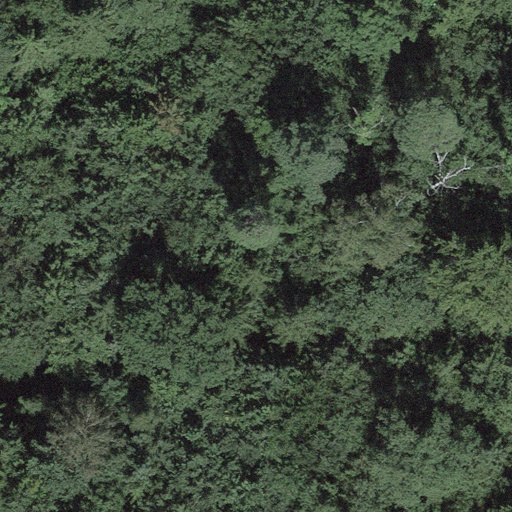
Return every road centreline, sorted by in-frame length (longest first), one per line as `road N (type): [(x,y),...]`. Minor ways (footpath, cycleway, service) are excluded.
road 1 (track): [(511,341),(0,358)]
road 2 (track): [(4,511),(7,358),(0,346)]
